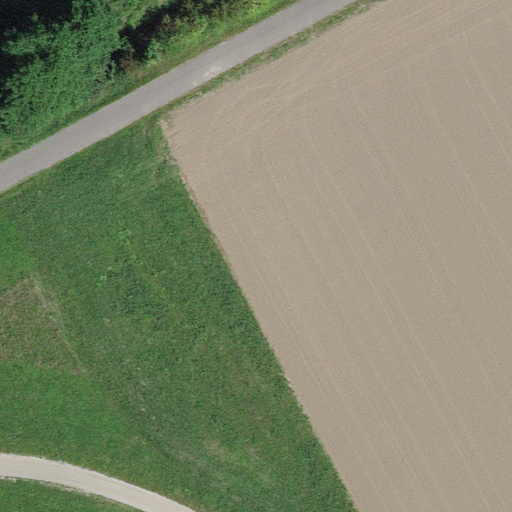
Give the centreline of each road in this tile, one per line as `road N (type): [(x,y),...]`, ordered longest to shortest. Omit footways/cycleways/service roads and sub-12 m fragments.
road 1 (track): [(328,0),(0,175)]
road 2 (track): [(0,463),(107,484),(168,511)]
